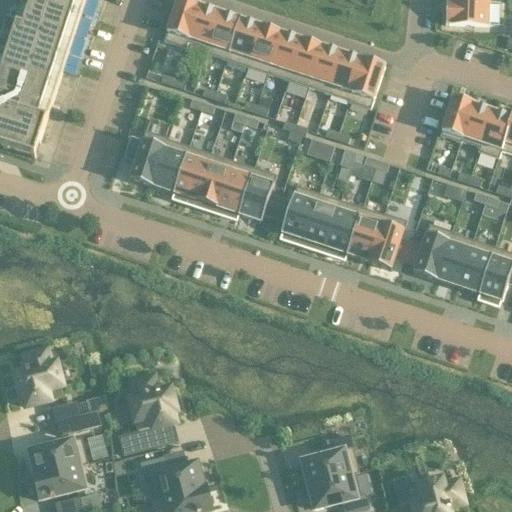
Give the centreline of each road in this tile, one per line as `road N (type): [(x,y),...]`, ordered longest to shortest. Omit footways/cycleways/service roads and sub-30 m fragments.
road 1 (residential): [(68,200),(511,351)]
road 2 (residential): [(134,0),(68,200)]
